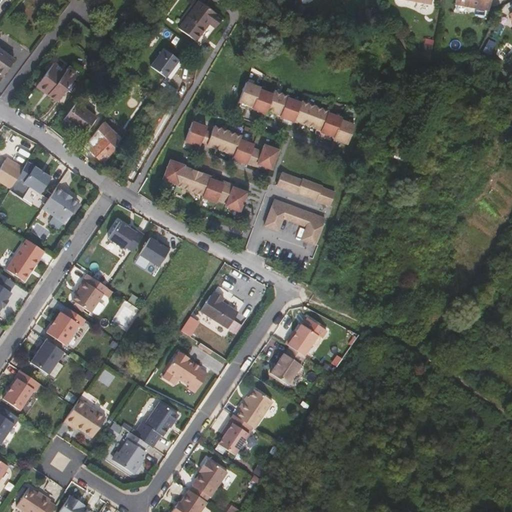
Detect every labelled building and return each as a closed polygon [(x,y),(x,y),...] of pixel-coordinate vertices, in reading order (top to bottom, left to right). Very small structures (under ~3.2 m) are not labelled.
[(198,0),(178,28),(197,41),(210,24),(215,28),(223,18),(217,14),(217,13),(198,0)] [(455,0),(455,3),(489,10),(490,0),(455,0)] [(0,48),(0,74),(2,77),(14,59),(0,48)] [(164,48),(151,66),(166,78),(180,60),(164,48)] [(53,62),(36,86),(56,102),(79,72),(69,65),(65,71),(53,62)] [(135,80),(131,86),(140,94),(144,90),(135,80)] [(120,82),(111,91),(117,97),(126,88),(120,82)] [(247,82),(240,101),(254,106),(260,89),(261,87),(247,82)] [(260,89),(254,106),(253,108),(267,113),(268,110),(274,94),(260,89)] [(275,90),(274,94),(268,110),(281,115),(288,98),(289,96),(275,90)] [(302,103),(288,98),(281,115),(281,116),(295,122),(295,120),(302,103)] [(302,101),(302,103),(295,120),(309,125),(316,106),(302,101)] [(77,102),(64,119),(83,135),(96,118),(77,102)] [(329,111),(316,106),(309,125),(322,130),(329,113),(329,111)] [(342,118),(329,113),(322,130),(321,131),(334,137),(341,120),(342,118)] [(341,120),(334,137),(334,139),(348,144),(355,125),(341,120)] [(207,127),(193,121),(186,141),(200,146),(202,141),(206,130),(207,127)] [(103,122),(88,141),(93,147),(90,150),(101,163),(113,151),(119,138),(103,122)] [(501,127),(506,130),(510,125),(505,122),(501,127)] [(212,133),(206,130),(202,141),(208,144),(207,145),(221,150),(228,131),(215,126),(212,133)] [(242,136),(228,131),(221,150),(234,155),(241,139),(242,136)] [(397,133),(389,156),(401,160),(409,137),(397,133)] [(254,144),(241,139),(234,155),(233,158),(247,164),(247,162),(253,148),(254,144)] [(262,151),(253,148),(247,162),(257,166),(258,164),(271,169),(279,150),(265,144),(262,151)] [(23,168),(6,157),(5,160),(22,170),(23,168)] [(42,189),(52,174),(29,159),(23,168),(22,170),(12,186),(24,194),(32,182),(42,189)] [(0,181),(11,188),(22,170),(5,160),(0,167),(0,181)] [(184,165),(170,160),(163,179),(177,184),(184,166),(184,165)] [(197,171),(184,166),(177,184),(176,185),(190,190),(197,171)] [(211,176),(197,171),(190,190),(203,195),(210,178),(211,176)] [(281,172),(277,185),(297,192),(298,191),(317,198),(316,199),(330,203),(335,190),(321,186),(322,184),(302,177),(301,179),(281,172)] [(223,183),(210,178),(203,195),(202,197),(216,203),(217,200),(226,204),(233,187),(234,185),(224,181),(223,183)] [(247,192),(233,187),(226,204),(225,206),(240,211),(247,192)] [(54,188),(40,209),(51,216),(46,223),(56,230),(69,213),(75,203),(76,202),(54,188)] [(325,217),(275,199),(265,225),(279,230),(284,217),(307,225),(303,238),(316,243),(325,217)] [(78,205),(75,203),(69,213),(72,215),(78,205)] [(134,231),(133,233),(127,229),(117,222),(106,239),(123,250),(124,247),(130,252),(141,235),(134,231)] [(159,245),(147,238),(136,255),(156,266),(167,247),(160,243),(159,245)] [(24,240),(4,270),(22,282),(28,274),(27,274),(30,268),(31,269),(42,252),(24,240)] [(7,292),(13,284),(0,275),(0,306),(4,301),(9,293),(7,292)] [(105,288),(88,277),(84,283),(80,281),(76,288),(78,289),(70,301),(88,313),(105,288)] [(238,312),(221,301),(224,298),(215,292),(212,295),(211,295),(200,311),(228,329),(233,320),(238,312)] [(84,320),(65,308),(61,314),(58,312),(53,320),(54,320),(50,326),(49,326),(44,333),(63,346),(76,325),(79,327),(84,320)] [(300,324),(287,345),(289,346),(304,356),(318,335),(321,338),(326,331),(307,318),(302,325),(300,324)] [(242,326),(233,320),(228,329),(227,329),(236,335),(242,326)] [(62,352),(44,340),(29,363),(46,375),(62,352)] [(283,353),(269,373),(288,385),(301,365),(300,364),(305,357),(304,356),(289,346),(284,354),(283,353)] [(178,351),(166,370),(188,385),(186,389),(193,394),(206,374),(199,369),(200,367),(192,362),(191,363),(186,361),(188,358),(178,351)] [(42,387),(21,374),(17,381),(19,382),(6,401),(23,412),(35,393),(37,395),(42,387)] [(241,405),(234,415),(253,428),(254,429),(272,402),(254,389),(244,403),(242,405),(241,405)] [(78,399),(63,422),(72,428),(74,426),(77,428),(91,438),(105,417),(78,399)] [(141,422),(133,434),(148,445),(154,449),(168,427),(170,425),(171,425),(179,415),(159,402),(144,424),(141,422)] [(17,419),(0,407),(0,441),(12,424),(13,425),(17,419)] [(234,415),(233,414),(220,433),(223,435),(217,444),(234,455),(253,428),(234,415)] [(116,451),(111,459),(134,475),(141,464),(139,462),(141,459),(146,452),(144,451),(148,445),(133,434),(129,431),(124,438),(126,439),(118,452),(116,451)] [(199,473),(191,485),(192,486),(189,490),(202,499),(205,501),(208,496),(211,498),(227,472),(207,459),(200,470),(201,470),(199,473)] [(22,470),(27,473),(31,466),(27,463),(22,470)] [(29,487),(16,506),(23,511),(48,511),(54,504),(48,500),(49,499),(41,493),(40,495),(37,493),(29,487)] [(180,502),(171,511),(200,511),(207,503),(205,501),(202,499),(189,490),(187,489),(180,498),(182,499),(180,502)] [(81,503),(69,495),(57,511),(91,511),(83,506),(80,505),(81,503)]
